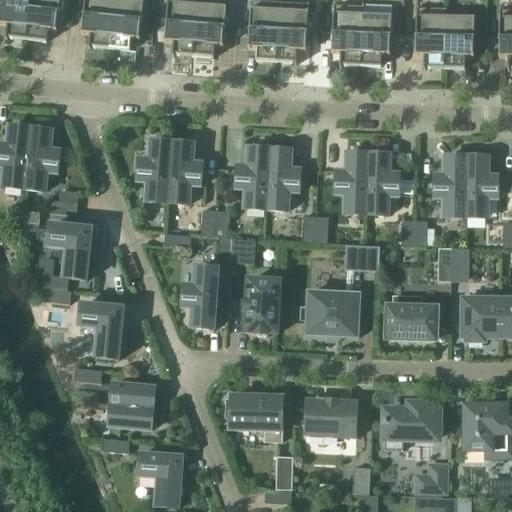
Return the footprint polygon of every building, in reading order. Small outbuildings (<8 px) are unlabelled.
[(7,40),(26,42),(30,0),(1,0),(0,7),(0,8),(1,8),(0,13),(0,26),(7,28),(5,41),(7,41),(7,40)] [(30,0),(26,42),(46,45),(47,32),(57,34),(57,32),(56,32),(58,15),(59,15),(59,14),(60,0),(30,0)] [(90,50),(109,51),(114,0),(84,0),(83,17),(83,18),(82,35),(81,35),(81,36),(90,37),(89,51),(90,51),(90,50)] [(114,0),(109,51),(129,54),(131,41),(140,42),(140,41),(139,41),(141,24),(142,23),(141,22),(143,0),(114,0)] [(174,58),(193,59),(197,0),(167,0),(166,25),(166,26),(165,43),(164,43),(164,44),(173,45),(172,59),(174,59),(174,58)] [(197,0),(193,59),(213,61),(214,48),(223,49),(223,48),(224,31),(225,29),(224,29),(226,9),(198,7),(198,0),(197,0)] [(256,64),(276,65),(280,5),(251,3),(249,31),(248,31),(248,32),(249,32),(248,49),(247,49),(247,51),(256,51),(256,64)] [(280,5),(276,65),(295,66),(295,67),(296,67),(297,54),(306,54),(306,53),(307,36),(307,35),(309,5),(307,5),(307,7),(280,5)] [(341,68),(360,69),(362,9),(335,8),(335,7),(333,6),(332,36),(332,37),(332,54),(331,54),(331,55),(340,56),(340,70),(341,70),(341,68)] [(362,9),(360,69),(380,70),(381,57),(390,58),(390,56),(389,56),(390,39),(391,39),(391,38),(390,38),(391,18),(363,17),(363,9),(362,9)] [(444,71),(445,11),(418,11),(418,10),(416,9),(415,37),(415,40),(416,40),(415,57),(415,58),(424,59),(424,72),(425,72),(425,71),(444,71)] [(446,11),(445,11),(444,71),(464,72),(465,59),(474,60),(474,58),(473,58),(473,41),(474,41),(474,40),(474,20),(446,19),(446,11)] [(511,72),(511,12),(500,12),(500,11),(499,11),(499,40),(498,40),(498,42),(499,42),(499,59),(498,59),(498,60),(507,60),(508,74),(509,74),(509,72),(511,72)] [(0,169),(4,170),(2,190),(23,192),(30,131),(9,129),(7,148),(0,147),(0,169)] [(30,131),(23,192),(45,194),(47,175),(57,176),(59,154),(50,153),(52,134),(30,131)] [(146,205),(167,206),(172,145),(150,144),(149,163),(139,162),(138,185),(147,185),(146,205)] [(172,145),(167,206),(189,208),(190,189),(200,189),(201,167),(192,166),(193,147),(172,145)] [(244,212),(266,213),(270,152),(248,151),(247,170),(237,170),(236,192),(246,193),(244,212)] [(270,152),(266,213),(287,214),(289,195),(298,196),(300,173),(290,173),(291,154),(270,152)] [(345,217),(366,218),(368,157),(347,156),(346,176),(336,175),(336,198),(345,198),(345,217)] [(368,157),(366,218),(388,218),(388,199),(398,200),(399,177),(389,177),(390,158),(368,157)] [(444,220),(465,220),(466,160),(445,159),(444,179),(435,178),(435,201),(444,201),(444,220)] [(466,160),(465,220),(487,221),(487,202),(497,202),(497,179),(488,179),(488,160),(466,160)] [(50,216),(76,219),(78,206),(51,204),(50,216)] [(13,225),(39,228),(40,215),(14,213),(13,225)] [(200,240),(214,241),(216,214),(203,213),(200,240)] [(214,241),(219,241),(226,242),(228,215),(216,214),(214,241)] [(302,246),(314,247),(316,220),(303,220),(302,246)] [(316,220),(314,247),(327,247),(328,221),(316,220)] [(401,250),(414,251),(415,224),(402,224),(401,250)] [(415,224),(414,251),(426,251),(427,225),(415,224)] [(503,252),(511,252),(511,225),(503,226),(503,252)] [(40,265),(37,291),(66,294),(68,282),(86,284),(91,233),(50,228),(48,251),(67,253),(64,281),(52,280),(53,267),(40,265)] [(191,239),(165,237),(164,250),(190,252),(191,239)] [(226,242),(219,241),(217,268),(230,269),(230,266),(231,266),(232,242),(226,242)] [(255,244),(232,242),(231,266),(254,268),(255,244)] [(346,273),(378,274),(379,250),(347,249),(346,273)] [(438,277),(451,277),(451,252),(439,252),(438,277)] [(451,252),(451,277),(450,282),(467,282),(468,253),(451,252)] [(195,271),(194,290),(185,290),(183,312),(192,313),(191,332),(213,333),(218,273),(195,271)] [(268,336),(276,337),(279,285),(248,283),(247,301),(244,301),(243,316),(246,316),(245,335),(253,335),(253,339),(268,339),(268,336)] [(45,292),(44,305),(70,308),(71,295),(45,292)] [(326,345),(337,345),(337,340),(357,341),(359,298),(309,296),(308,311),(301,311),(301,323),(307,323),(307,339),(326,340),(326,345)] [(484,340),(500,340),(500,303),(497,303),(497,298),(467,298),(467,303),(463,303),(463,340),(467,340),(467,344),(484,344),(484,340)] [(500,303),(500,340),(511,340),(511,298),(504,298),(504,303),(500,303)] [(393,299),(393,311),(388,311),(388,341),(435,343),(436,313),(421,312),(421,300),(393,299)] [(96,361),(118,363),(123,312),(82,308),(79,330),(99,332),(96,361)] [(74,384),(101,387),(102,374),(76,371),(74,384)] [(154,391),(113,387),(109,430),(150,433),(154,391)] [(230,421),(230,433),(231,433),(265,434),(265,445),(281,445),(282,401),(281,401),(262,401),(262,400),(260,400),(260,401),(252,401),(252,400),(251,400),(251,401),(232,400),(231,400),(230,403),(226,403),(226,421),(230,421)] [(305,439),(355,441),(357,407),(339,406),(339,404),(325,403),(325,405),(307,405),(305,439)] [(385,427),(384,437),(384,453),(403,454),(403,442),(435,443),(435,438),(438,438),(439,415),(429,415),(429,408),(424,408),(424,407),(423,407),(423,408),(415,408),(415,407),(414,407),(414,408),(409,407),(409,414),(385,414),(385,423),(384,423),(384,427),(385,427)] [(506,461),(511,460),(511,408),(464,408),(464,454),(506,454),(506,461)] [(103,442),(102,455),(128,457),(129,444),(103,442)] [(158,481),(155,509),(178,511),(182,460),(140,457),(139,479),(158,481)] [(276,493),(291,494),(292,461),(277,461),(276,493)] [(446,468),(429,468),(429,479),(416,479),(415,495),(445,496),(446,468)] [(353,471),(352,497),(369,498),(370,472),(353,471)] [(511,485),(488,485),(488,501),(511,501),(511,485)] [(264,506),(291,508),(291,495),(265,493),(264,506)] [(364,511),(377,511),(377,499),(365,498),(364,511)] [(440,501),(416,500),(416,511),(455,511),(456,502),(440,502),(440,501)] [(470,511),(471,502),(457,502),(456,511),(470,511)]
